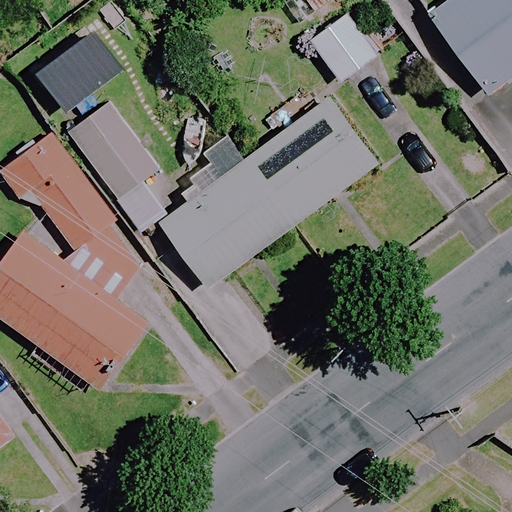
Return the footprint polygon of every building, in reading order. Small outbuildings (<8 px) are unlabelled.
[(335,0),(284,0),(283,1),(305,26),(335,0)] [(511,80),(511,0),(453,0),(431,16),(490,97),(511,80)] [(379,58),(348,14),(310,41),(341,84),(379,58)] [(379,165),(330,99),(162,224),(212,291),(379,165)] [(159,168),(107,103),(70,133),(122,198),(159,168)] [(115,222),(55,137),(5,173),(30,208),(40,202),(74,250),(115,222)] [(148,325),(26,234),(0,269),(0,315),(100,389),(148,325)] [(0,451),(18,438),(0,412),(0,451)]
